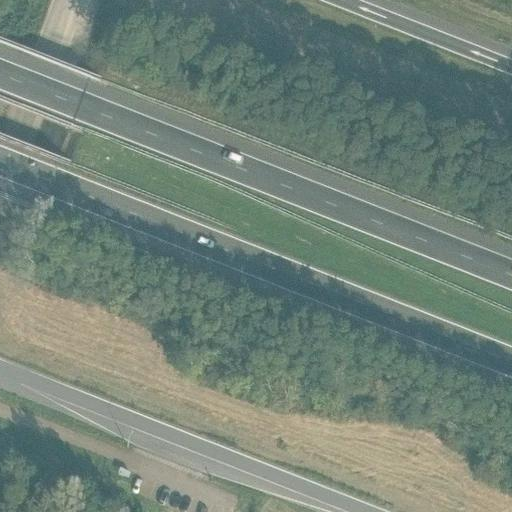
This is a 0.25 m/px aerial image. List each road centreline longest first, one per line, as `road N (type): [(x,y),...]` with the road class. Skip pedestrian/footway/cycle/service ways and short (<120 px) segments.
road 1 (motorway): [(0,162),(511,362)]
road 2 (motorway): [(511,275),(0,75)]
road 3 (motorway): [(0,368),(364,511)]
road 4 (tertiary): [(0,182),(64,0)]
road 5 (motorway): [(511,67),(340,0)]
